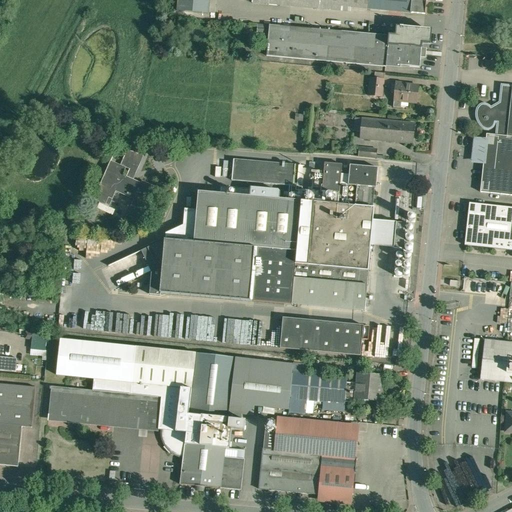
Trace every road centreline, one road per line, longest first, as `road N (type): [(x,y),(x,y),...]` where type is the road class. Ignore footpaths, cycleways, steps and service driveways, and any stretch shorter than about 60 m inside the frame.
road 1 (unclassified): [(455,0),(417,396),(414,452),(426,511)]
road 2 (unclassified): [(229,511),(0,489)]
road 3 (unknown): [(438,171),(256,160)]
